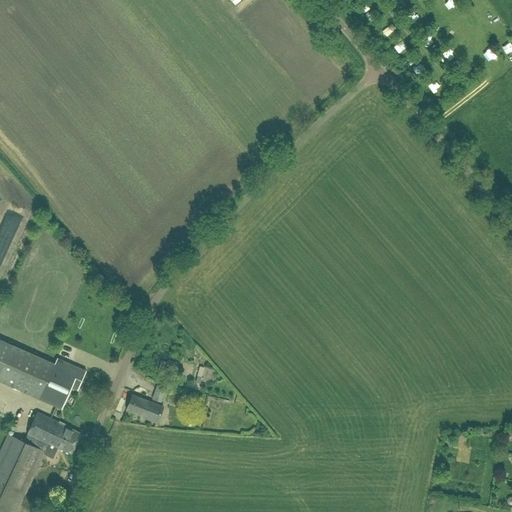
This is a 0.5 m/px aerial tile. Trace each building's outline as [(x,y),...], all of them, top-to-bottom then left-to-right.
[(511,42),(510,39),(501,44),(506,52),(511,47),(511,42)] [(440,55),(446,63),(454,56),(448,49),(440,55)] [(492,63),(500,60),(497,51),(488,54),(492,63)] [(431,75),(426,81),(433,88),(438,83),(431,75)] [(0,380),(62,408),(71,387),(77,390),(86,371),(57,358),(54,365),(0,340),(0,380)] [(183,368),(179,367),(177,366),(178,363),(176,362),(175,366),(166,363),(164,372),(180,376),(183,368)] [(161,402),(166,386),(158,383),(154,393),(155,393),(153,400),(161,402)] [(157,423),(163,407),(132,395),(126,410),(145,417),(144,419),(157,423)] [(0,451),(0,511),(16,511),(44,454),(53,459),(57,450),(55,449),(56,446),(71,453),(80,433),(58,423),(59,422),(37,412),(27,434),(24,442),(8,434),(0,451)]
